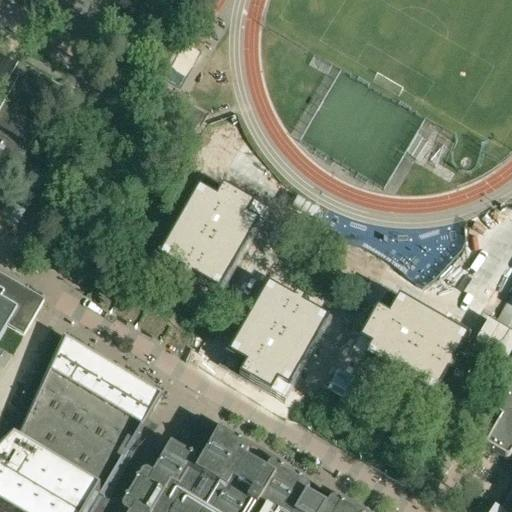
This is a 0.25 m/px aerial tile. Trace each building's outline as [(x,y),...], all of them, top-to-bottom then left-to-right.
[(0,351),(12,358),(44,305),(0,279),(0,203),(65,93),(19,66),(0,99),(0,351)] [(199,122),(182,112),(174,126),(191,136),(199,122)] [(199,190),(159,260),(184,275),(182,279),(192,285),(195,281),(220,295),(260,225),(242,215),(248,206),(220,189),(214,199),(199,190)] [(267,290),(222,369),(265,394),(270,385),(288,395),(328,325),(303,310),(305,306),(295,300),(293,304),(267,290)] [(511,294),(495,323),(511,333),(511,294)] [(374,344),(364,361),(434,402),(449,376),(453,379),(459,369),(454,366),(469,341),(399,301),(390,316),(381,310),(365,339),(374,344)] [(93,511),(162,398),(73,345),(65,340),(64,340),(13,451),(0,468),(0,511),(93,511)] [(511,511),(511,395),(509,394),(498,413),(497,414),(497,416),(497,417),(498,418),(499,419),(502,420),(485,448),(504,459),(506,460),(508,460),(509,459),(510,457),(511,457),(511,497),(503,511),(496,511),(495,511),(494,511),(511,511)] [(345,511),(335,506),(333,505),(331,505),(329,506),(327,508),(325,511),(304,500),(307,496),(308,493),(307,491),(306,489),(304,488),(273,470),(271,469),(270,469),(268,470),(267,471),(264,475),(245,463),(247,460),(248,458),(248,456),(247,454),(245,453),(239,450),(243,444),(219,430),(201,459),(203,460),(200,466),(170,449),(152,479),(148,477),(146,476),(145,477),(143,478),(142,479),(124,510),(122,511),(345,511)]
